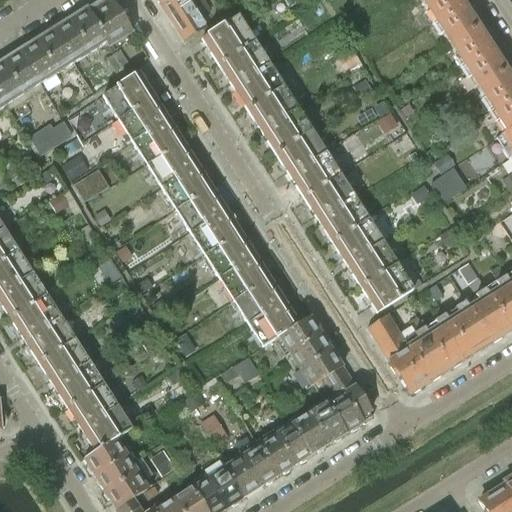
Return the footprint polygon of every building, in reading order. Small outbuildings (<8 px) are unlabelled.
[(105,0),(102,0),(84,12),(105,45),(106,48),(129,33),(109,1),(105,0)] [(155,0),(172,26),(193,13),(200,9),(194,0),(155,0)] [(478,30),(458,0),(428,0),(420,5),(448,49),(478,30)] [(57,29),(52,32),(72,66),(105,45),(84,12),(80,14),(77,13),(73,16),(73,18),(63,25),(61,23),(56,26),(57,29)] [(193,13),(172,26),(177,35),(198,21),(193,13)] [(200,40),(217,67),(253,45),(236,18),(200,40)] [(196,34),(204,29),(198,21),(177,35),(183,43),(196,34)] [(506,73),(478,30),(448,49),(476,92),(506,73)] [(24,50),(19,53),(40,86),(72,66),(52,32),(47,35),(45,34),(40,36),(40,39),(30,46),(28,44),(24,47),(24,50)] [(253,45),(217,67),(245,111),(281,88),(253,45)] [(348,77),(357,71),(359,69),(353,58),(352,59),(345,47),(343,49),(334,54),(338,61),(335,62),(342,74),(345,72),(348,77)] [(131,71),(118,52),(112,56),(124,75),(131,71)] [(0,98),(5,107),(40,86),(19,53),(14,56),(11,55),(7,58),(7,61),(0,64),(0,98)] [(124,75),(112,56),(105,60),(117,79),(124,75)] [(511,82),(506,73),(476,92),(504,136),(511,131),(511,82)] [(127,81),(101,97),(116,121),(152,98),(137,75),(127,81)] [(281,88),(245,111),(273,155),(309,132),(281,88)] [(180,143),(152,98),(116,121),(145,166),(180,143)] [(48,126),(28,138),(40,157),(69,139),(69,133),(63,123),(51,130),(48,126)] [(511,158),(511,157),(511,131),(504,136),(500,140),(505,148),(501,150),(508,160),(511,158)] [(309,132),(273,155),(302,199),(337,176),(309,132)] [(180,143),(145,166),(174,212),(209,189),(180,143)] [(478,172),(495,162),(486,147),(469,157),(478,172)] [(511,186),(511,157),(511,158),(511,159),(511,175),(501,182),(506,190),(511,186)] [(72,159),(60,167),(69,181),(81,173),(72,159)] [(444,202),(466,186),(452,167),(430,183),(444,202)] [(99,169),(73,184),(83,202),(109,187),(99,169)] [(337,176),(302,199),(330,243),(366,221),(337,176)] [(209,189),(174,212),(203,257),(238,234),(209,189)] [(76,211),(63,191),(43,203),(50,215),(63,206),(69,216),(76,211)] [(471,214),(458,223),(465,234),(479,225),(471,214)] [(366,221),(330,243),(359,289),(395,266),(366,221)] [(0,228),(0,260),(15,251),(0,228)] [(238,234),(203,257),(232,302),(267,280),(238,234)] [(123,247),(114,253),(121,264),(130,258),(123,247)] [(15,251),(0,260),(0,306),(8,319),(43,296),(15,251)] [(395,266),(359,289),(375,314),(411,291),(395,266)] [(511,292),(506,284),(503,279),(505,278),(498,268),(489,274),(496,284),(493,286),(496,290),(486,297),(508,331),(511,330),(511,292)] [(267,280),(232,302),(261,348),(276,339),(296,326),(267,280)] [(508,331),(486,297),(482,292),(475,281),(467,287),(477,302),(465,310),(487,344),(490,342),(493,344),(500,339),(499,337),(508,331)] [(433,286),(426,290),(434,302),(441,298),(433,286)] [(43,296),(8,319),(37,364),(72,342),(43,296)] [(487,344),(465,310),(461,305),(464,303),(459,296),(449,302),(454,310),(453,311),(456,316),(445,323),(467,357),(470,355),(473,356),(479,352),(479,349),(487,344)] [(467,357),(445,323),(441,318),(443,316),(438,309),(426,317),(431,325),(432,324),(435,329),(425,335),(446,370),(450,368),(452,369),(459,365),(459,362),(467,357)] [(366,329),(372,340),(393,327),(386,316),(379,320),(366,329)] [(308,318),(296,326),(276,339),(307,387),(320,379),(339,366),(334,359),(335,356),(332,351),(329,351),(317,332),(318,330),(315,325),(313,325),(308,318)] [(446,370),(425,335),(421,330),(424,328),(417,319),(406,326),(408,329),(416,341),(406,347),(427,382),(430,381),(432,382),(439,378),(439,375),(446,370)] [(427,382),(406,347),(393,327),(372,340),(408,395),(410,393),(412,395),(419,390),(419,388),(427,382)] [(185,355),(203,344),(194,329),(175,340),(185,355)] [(72,342),(37,364),(65,409),(101,387),(72,342)] [(248,357),(221,372),(231,390),(258,375),(248,357)] [(339,366),(320,379),(327,389),(346,377),(339,366)] [(346,377),(327,389),(334,400),(353,388),(346,377)] [(101,387),(65,409),(94,453),(94,454),(114,441),(129,431),(101,387)] [(353,388),(334,400),(324,406),(343,435),(348,432),(351,433),(356,430),(356,428),(360,425),(363,426),(369,422),(369,420),(370,419),(367,414),(369,413),(368,411),(369,409),(364,401),(361,401),(353,388)] [(324,406),(290,428),(309,457),(314,453),(317,454),(322,451),(322,449),(331,443),(334,444),(339,441),(339,438),(343,435),(324,406)] [(140,411),(139,416),(143,422),(144,423),(145,422),(153,417),(153,416),(147,407),(140,411)] [(226,437),(212,416),(198,425),(212,446),(226,437)] [(290,428),(257,449),(276,478),(281,475),(283,476),(288,473),(288,470),(297,464),(300,465),(305,462),(305,459),(309,457),(290,428)] [(94,454),(94,453),(82,461),(86,467),(85,470),(88,475),(91,475),(103,494),(102,496),(105,501),(107,501),(113,510),(132,498),(145,490),(114,441),(94,454)] [(257,449),(223,470),(242,499),(247,496),(249,497),(254,494),(254,492),(264,486),(266,487),(271,483),(271,481),(276,478),(257,449)] [(148,462),(159,479),(172,471),(160,454),(148,462)] [(223,470),(189,492),(202,511),(221,511),(230,507),(232,508),(237,505),(237,502),(242,499),(223,470)] [(511,511),(511,495),(504,482),(479,497),(481,500),(477,502),(482,511),(511,511)] [(202,511),(189,492),(156,511),(202,511)] [(132,498),(113,510),(114,511),(132,511),(138,508),(132,498)]
